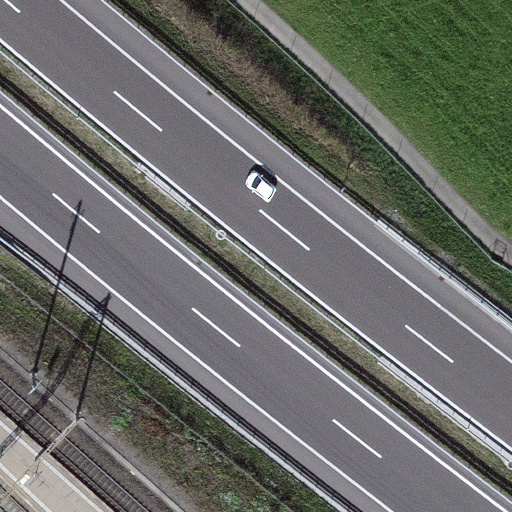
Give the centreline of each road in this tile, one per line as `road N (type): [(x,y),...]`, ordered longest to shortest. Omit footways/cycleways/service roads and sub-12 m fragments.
road 1 (motorway): [(511,405),(10,0)]
road 2 (motorway): [(0,154),(446,511)]
